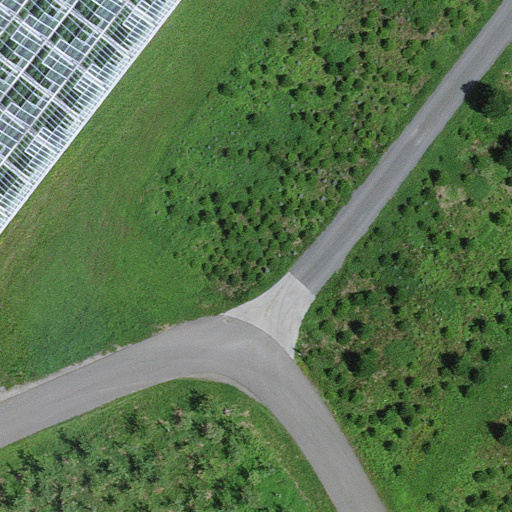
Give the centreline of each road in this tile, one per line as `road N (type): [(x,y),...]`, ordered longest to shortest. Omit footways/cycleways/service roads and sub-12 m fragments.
road 1 (track): [(353,511),(253,353),(208,343),(134,362),(0,425)]
road 2 (track): [(253,353),(511,23)]
